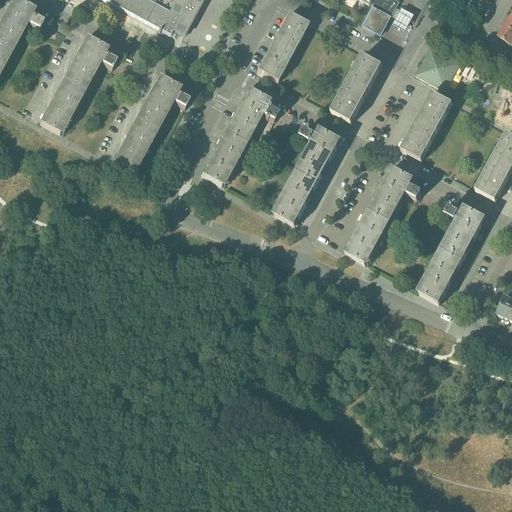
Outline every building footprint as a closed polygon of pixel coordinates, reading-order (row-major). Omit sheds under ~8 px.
[(99,0),(159,32),(158,34),(160,35),(161,33),(170,38),(173,33),(178,36),(183,39),(192,23),(196,15),(204,1),(202,0),(99,0)] [(377,1),(363,28),(371,32),(380,37),(390,19),(391,19),(399,4),(392,0),(390,0),(389,3),(382,0),(377,0),(377,1)] [(10,8),(0,25),(0,73),(25,28),(34,33),(33,35),(35,36),(36,35),(38,36),(43,26),(29,19),(33,11),(14,1),(10,8)] [(288,17),(272,46),(292,57),(308,28),(288,17)] [(511,31),(504,27),(497,38),(510,47),(511,44),(511,31)] [(40,125),(40,126),(59,137),(62,133),(98,66),(108,71),(107,72),(109,73),(110,72),(111,73),(116,65),(102,58),(106,51),(87,40),(83,47),(40,125)] [(272,46),(257,75),(277,85),(292,57),(272,46)] [(430,50),(415,78),(444,93),(445,94),(445,93),(447,89),(460,66),(459,66),(443,57),(430,50)] [(362,58),(347,86),(366,97),(382,69),(362,58)] [(113,165),(112,166),(132,176),(134,172),(171,105),(180,110),(179,112),(182,113),(183,112),(184,112),(188,104),(175,97),(179,90),(159,79),(155,86),(113,165)] [(341,97),(331,115),(351,126),(366,97),(347,86),(341,97)] [(248,92),(201,178),(221,189),(251,133),(264,141),(268,133),(273,124),(274,125),(276,122),(274,121),(277,117),(264,110),(268,103),(248,92)] [(432,96),(417,124),(436,135),(452,106),(432,96)] [(417,124),(401,153),(421,164),(436,135),(417,124)] [(313,148),(275,218),(295,229),(337,150),(341,143),(322,132),(318,139),(304,132),(301,137),(300,136),(299,139),(300,139),(300,140),(313,148)] [(496,155),(491,164),(511,175),(511,172),(511,139),(506,136),(496,155)] [(485,176),(476,193),(495,204),(511,175),(491,164),(485,176)] [(388,177),(345,256),(365,267),(404,196),(417,203),(417,202),(418,203),(420,201),(418,200),(421,195),(408,187),(412,181),(392,170),(388,177)] [(457,225),(419,296),(439,307),(482,228),(486,221),(465,209),(462,217),(448,210),(446,215),(445,214),(443,217),(444,217),(444,218),(457,225)] [(498,314),(497,318),(510,324),(511,324),(511,302),(505,300),(503,304),(501,308),(499,312),(498,314)]
